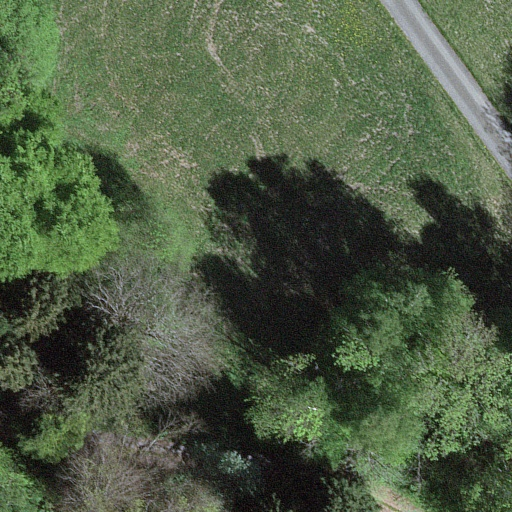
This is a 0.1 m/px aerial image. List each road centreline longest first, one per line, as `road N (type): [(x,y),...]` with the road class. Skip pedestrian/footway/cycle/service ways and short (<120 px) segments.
road 1 (track): [(0,429),(320,470),(411,499),(423,511)]
road 2 (track): [(397,0),(511,152)]
